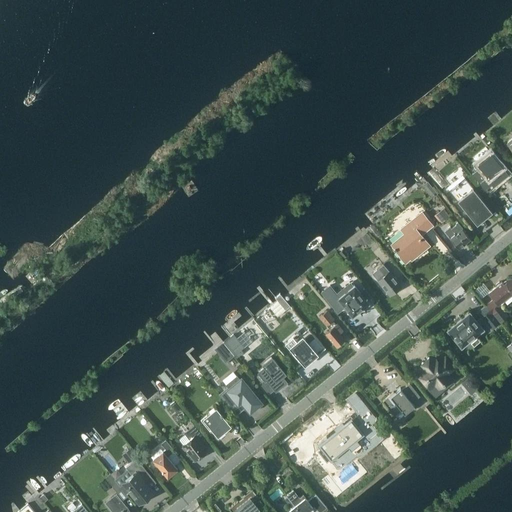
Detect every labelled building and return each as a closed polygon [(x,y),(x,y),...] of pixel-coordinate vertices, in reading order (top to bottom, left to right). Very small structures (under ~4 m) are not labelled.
[(473,172),(472,173),(487,191),(488,191),(486,188),(491,184),(493,186),(494,186),(494,185),(507,175),(508,174),(502,167),(502,166),(501,167),(499,165),(500,164),(499,164),(496,160),(490,153),(489,153),(490,154),(484,158),(484,159),(479,163),(478,162),(477,163),(481,167),(474,173),(473,172)] [(491,211),(465,179),(449,191),(476,224),(491,211)] [(434,215),(440,223),(449,215),(443,208),(434,215)] [(421,234),(432,225),(422,212),(401,229),(404,234),(392,244),(402,256),(406,253),(411,259),(429,245),(421,234)] [(450,226),(444,231),(448,237),(458,248),(460,247),(461,248),(465,245),(464,244),(470,239),(462,229),(463,228),(458,222),(455,224),(455,225),(451,228),(450,226)] [(344,248),(339,252),(343,257),(348,254),(344,248)] [(389,295),(401,285),(383,264),(372,273),(378,280),(377,281),(389,295)] [(505,282),(503,284),(501,282),(488,292),(493,299),(485,306),(499,322),(508,315),(498,303),(511,293),(511,292),(511,277),(506,279),(506,282),(505,282)] [(321,292),(338,312),(345,306),(352,315),(358,310),(361,308),(362,307),(368,302),(367,300),(371,297),(364,288),(360,292),(354,285),(339,297),(330,285),(321,292)] [(27,297),(22,302),(26,307),(31,303),(27,297)] [(485,321),(491,329),(499,322),(485,306),(477,312),(481,317),(477,321),(469,311),(447,329),(461,347),(483,329),(480,325),(485,321)] [(342,330),(336,323),(335,324),(332,320),(333,319),(326,311),(319,317),(326,326),(326,325),(329,329),(325,333),(336,346),(338,344),(339,345),(343,342),(342,341),(344,339),(339,333),(342,330)] [(293,335),(284,343),(289,347),(304,366),(325,348),(315,337),(307,328),(300,334),(295,338),(293,335)] [(223,342),(236,357),(243,352),(240,349),(244,347),(233,334),(223,342)] [(223,342),(215,349),(226,361),(234,355),(223,342)] [(265,367),(255,375),(261,382),(260,383),(269,394),(275,389),(276,389),(282,384),(286,381),(287,382),(290,379),(285,373),(286,373),(274,359),(272,357),(263,364),(265,367)] [(429,358),(421,364),(423,367),(416,373),(430,389),(435,385),(438,389),(450,379),(447,375),(454,369),(445,358),(439,364),(434,358),(431,361),(429,358)] [(227,388),(220,394),(229,406),(237,401),(238,402),(241,400),(250,410),(260,402),(241,378),(240,380),(237,376),(226,385),(229,388),(228,389),(227,388)] [(468,379),(462,384),(467,389),(471,385),(476,390),(468,379)] [(393,393),(382,402),(394,417),(401,412),(404,415),(414,407),(412,404),(420,398),(409,384),(401,391),(400,390),(394,395),(393,393)] [(174,408),(180,416),(184,413),(178,405),(174,408)] [(217,437),(231,426),(216,407),(202,418),(217,437)] [(332,433),(319,443),(327,452),(328,452),(336,462),(347,452),(344,449),(348,446),(349,447),(364,435),(349,416),(343,421),(344,423),(336,430),(334,426),(330,430),(332,433)] [(195,460),(207,451),(197,438),(201,434),(191,421),(186,424),(189,428),(184,433),(189,439),(183,444),(195,460)] [(167,477),(177,469),(167,457),(175,450),(166,439),(161,443),(165,449),(152,459),(167,477)] [(130,447),(122,454),(129,463),(138,456),(130,447)] [(132,475),(118,486),(127,497),(128,496),(127,494),(129,492),(138,504),(140,502),(141,503),(147,498),(146,497),(149,494),(153,491),(147,483),(153,478),(148,472),(136,458),(126,467),(132,475)] [(105,478),(112,486),(117,493),(105,502),(113,511),(130,511),(126,507),(121,502),(127,497),(116,483),(109,474),(105,478)] [(238,500),(229,508),(232,511),(271,511),(270,510),(268,511),(261,511),(254,503),(260,498),(252,488),(243,496),(246,499),(241,503),(238,500)] [(305,511),(314,505),(319,511),(321,511),(326,508),(316,494),(308,500),(306,497),(301,501),(293,491),(287,496),(295,506),(287,511),(305,511)] [(43,494),(40,497),(44,502),(48,499),(43,494)] [(72,511),(87,511),(88,511),(89,511),(82,503),(72,511)] [(215,503),(211,506),(216,511),(218,511),(221,510),(215,503)]
